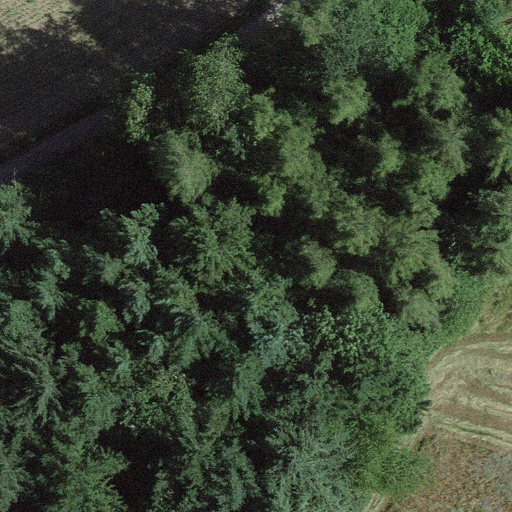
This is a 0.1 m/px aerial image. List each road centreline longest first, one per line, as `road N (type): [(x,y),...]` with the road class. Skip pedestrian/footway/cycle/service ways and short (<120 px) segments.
road 1 (track): [(207,133),(0,503)]
road 2 (unclassified): [(284,0),(207,133)]
